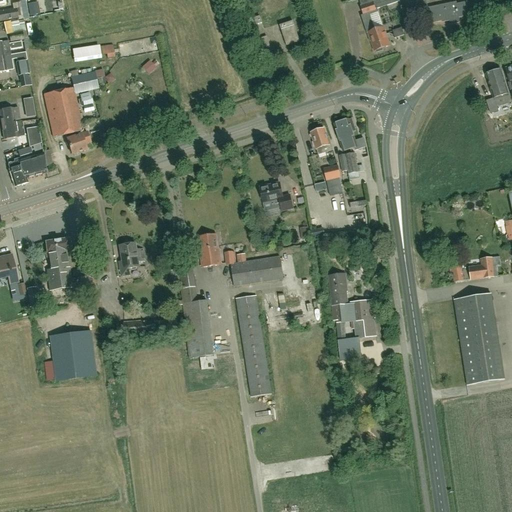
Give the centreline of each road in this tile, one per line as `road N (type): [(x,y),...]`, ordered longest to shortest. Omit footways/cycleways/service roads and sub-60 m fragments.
road 1 (primary): [(12,208),(352,94),(393,106)]
road 2 (secondary): [(406,268),(442,511)]
road 3 (secondary): [(393,106),(386,152),(406,268)]
road 4 (secondary): [(406,268),(401,142),(408,113)]
